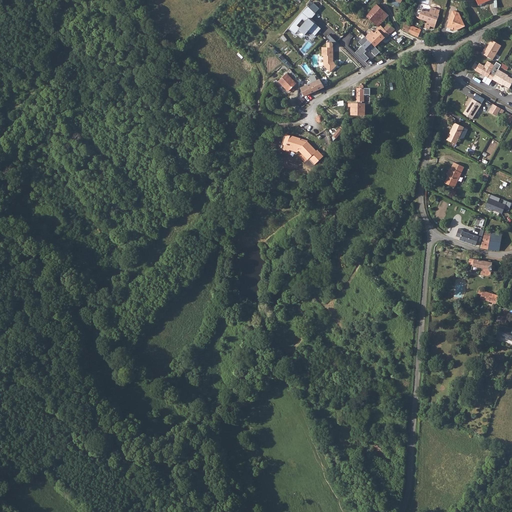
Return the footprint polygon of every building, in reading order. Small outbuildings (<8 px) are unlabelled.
[(495,0),(478,0),(482,9),(496,3),(495,0)] [(308,7),(288,29),(295,35),(300,30),(308,37),(311,33),(314,36),(321,28),(312,19),(316,15),(308,7)] [(381,8),(374,15),(378,23),(382,27),(380,29),(381,30),(392,20),(381,8)] [(430,14),(422,12),(419,21),(427,23),(425,29),(430,31),(431,28),(435,30),(436,26),(437,26),(440,17),(439,17),(440,13),(437,12),(437,11),(431,9),(430,14)] [(460,33),(469,29),(463,16),(457,13),(451,29),(460,33)] [(374,15),(370,18),(380,29),(382,27),(378,23),(374,15)] [(402,32),(408,36),(411,29),(412,27),(406,24),(402,32)] [(373,39),(369,42),(375,49),(391,37),(391,38),(397,33),(393,27),(387,31),(385,28),(379,33),(381,34),(377,37),(374,34),(371,36),(373,39)] [(411,29),(408,36),(414,39),(417,32),(411,29)] [(503,46),(494,40),(489,48),(487,47),(483,53),(494,60),(503,46)] [(367,43),(363,46),(369,54),(375,49),(369,42),(367,43)] [(326,69),(333,75),(340,68),(336,64),(336,50),(324,51),(324,59),(326,59),(326,69)] [(478,72),(494,82),(495,81),(498,76),(493,73),(497,67),(490,63),(487,68),(482,64),(478,72)] [(498,76),(495,81),(505,87),(506,85),(508,86),(507,87),(511,90),(511,89),(511,78),(510,78),(511,77),(501,71),(498,76)] [(287,78),(280,85),(291,95),(298,87),(287,78)] [(323,83),(325,89),(332,86),(329,80),(323,83)] [(312,87),(303,90),(306,98),(325,89),(323,83),(312,87)] [(474,100),(465,114),(474,120),(483,106),(474,100)] [(502,110),(495,106),(490,113),(498,118),(502,110)] [(456,125),(448,141),(458,146),(465,129),(456,125)] [(286,145),(283,151),(289,152),(290,151),(299,154),(299,152),(309,161),(310,160),(316,166),(324,157),(319,152),(318,153),(307,143),(306,144),(301,141),(301,140),(288,137),(287,140),(290,142),(289,146),(286,145)] [(449,176),(445,184),(455,189),(465,170),(454,165),(452,170),(451,170),(448,176),(449,176)] [(492,195),(487,208),(503,214),(504,210),(509,211),(511,203),(507,202),(506,205),(500,203),(502,198),(492,195)] [(476,224),(483,226),(486,218),(479,215),(476,224)] [(460,228),(457,236),(461,238),(460,239),(476,245),(478,239),(483,242),(486,230),(482,229),(480,236),(460,228)] [(483,242),(481,249),(488,249),(492,231),(486,230),(483,242)] [(492,231),(488,249),(488,251),(499,252),(502,232),(492,230),(492,231)] [(476,259),(473,268),(483,271),(482,275),(491,278),(492,272),(494,272),(496,271),(495,268),(493,267),(494,263),(476,259)] [(486,294),(483,301),(498,306),(501,299),(486,294)] [(511,332),(500,328),(496,341),(500,342),(501,340),(511,343),(511,332)] [(475,378),(471,389),(477,391),(481,380),(475,378)]
